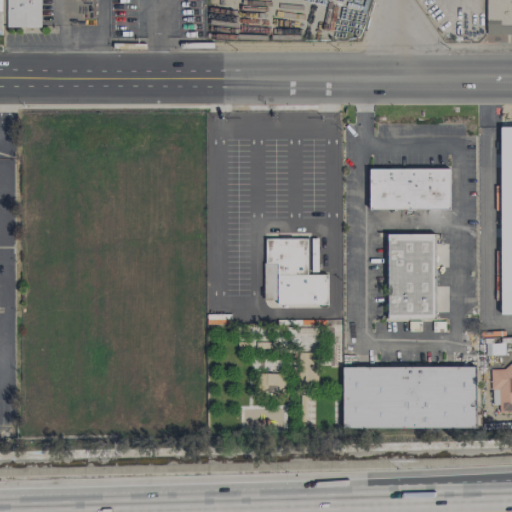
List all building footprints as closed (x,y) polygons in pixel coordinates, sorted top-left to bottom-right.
[(40,0),(6,0),(7,27),(41,27),(40,0)] [(511,0),(485,0),(486,35),(511,34),(511,0)] [(511,126),(500,127),(500,314),(511,313),(511,126)] [(175,158),(177,342),(34,342),(34,157),(175,158)] [(450,208),(450,167),(368,168),(369,210),(450,208)] [(436,234),(388,233),(387,319),(435,320),(436,234)] [(277,304),(327,305),(327,274),(307,274),(307,238),(265,238),(264,262),(278,263),(277,304)] [(505,354),(505,343),(485,343),(486,355),(505,354)] [(498,412),(511,411),(511,364),(492,365),(492,405),(498,405),(498,412)] [(476,428),(476,367),(342,367),(342,428),(476,428)] [(265,373),(264,393),(288,393),(288,374),(265,373)]
